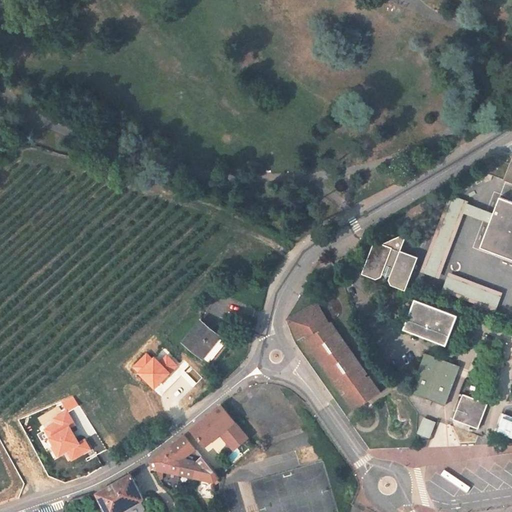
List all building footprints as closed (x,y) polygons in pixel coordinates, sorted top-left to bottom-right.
[(511,201),(500,197),(493,213),(468,204),(468,202),(450,195),(420,272),(439,279),(464,213),(490,223),(481,248),(511,259),(511,153),(509,152),(486,166),(487,174),(511,183),(511,201)] [(406,288),(417,262),(403,256),(401,250),(405,239),(403,235),(387,242),(386,245),(375,241),(363,271),(380,278),(382,277),(383,273),(391,276),(389,280),(390,281),(406,288)] [(449,272),(442,291),(495,311),(503,292),(449,272)] [(458,316),(415,300),(404,329),(446,345),(458,316)] [(364,375),(367,373),(331,323),(327,326),(324,322),(326,320),(317,303),(310,307),(312,309),(303,314),(302,311),(288,320),(298,339),(305,335),(308,339),(305,341),(340,391),(343,390),(346,394),(343,396),(345,398),(346,399),(347,400),(351,401),(353,402),(358,402),(361,401),(362,401),(361,397),(365,394),(368,397),(369,395),(371,392),(372,390),(372,385),(371,380),(370,377),(367,379),(364,375)] [(203,358),(220,337),(201,321),(186,340),(186,344),(203,358)] [(460,366),(425,353),(410,392),(445,406),(460,366)] [(488,403),(463,394),(453,419),(478,429),(488,403)] [(220,433),(234,422),(221,405),(191,430),(205,446),(220,433)] [(423,417),(417,433),(429,438),(435,422),(423,417)] [(248,438),(234,422),(220,433),(234,450),(248,438)] [(185,434),(151,462),(153,468),(214,481),(220,477),(185,434)] [(106,511),(121,511),(144,499),(131,474),(96,493),(106,511)]
